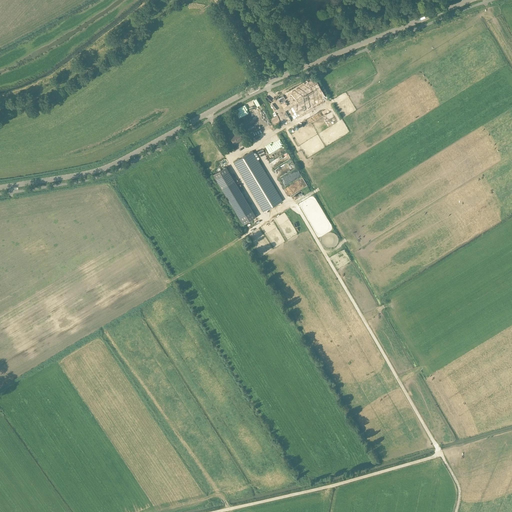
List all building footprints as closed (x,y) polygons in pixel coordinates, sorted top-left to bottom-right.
[(309,80),(285,91),(295,113),(319,102),(309,80)] [(248,115),(256,112),(252,103),(236,109),(242,123),(250,119),(248,115)] [(230,137),(235,144),(245,138),(240,131),(230,137)] [(278,135),(269,139),(272,145),(267,147),(270,152),(282,146),(278,135)] [(264,212),(283,201),(253,151),(234,162),(264,212)] [(289,154),(269,161),(272,167),(291,160),(289,154)] [(243,224),(256,216),(226,167),(213,175),(243,224)] [(298,169),(280,179),(289,196),(307,186),(298,169)]
